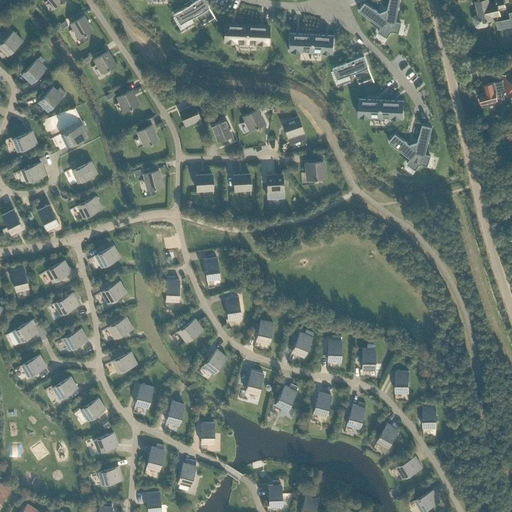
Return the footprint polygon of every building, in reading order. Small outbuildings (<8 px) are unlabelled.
[(204,0),(196,0),(173,14),(180,25),(208,8),(208,7),(209,7),(204,0)] [(364,3),(358,10),(381,27),(378,32),(387,38),(390,33),(391,32),(392,32),(393,32),(399,33),(401,23),(396,21),(399,0),(389,0),(387,10),(380,13),(364,3)] [(476,16),(475,18),(476,26),(479,27),(486,26),(488,24),(487,21),(493,20),(492,17),(500,15),(498,7),(505,5),(503,0),(495,0),(496,0),(495,1),(496,2),(489,3),(488,0),(485,0),(476,2),(478,16),(476,16)] [(510,18),(496,22),(497,29),(511,26),(511,11),(509,13),(510,18)] [(84,16),(70,24),(78,38),(92,30),(84,16)] [(224,24),(223,41),(267,44),(268,26),(224,24)] [(13,31),(0,43),(0,49),(7,56),(23,40),(13,31)] [(333,35),(289,33),(288,51),(333,53),(333,35)] [(107,51),(93,59),(101,73),(115,65),(107,51)] [(364,56),(333,68),(337,79),(368,67),(364,56)] [(37,59),(21,74),(31,83),(46,68),(41,63),(37,59)] [(511,72),(502,76),(503,80),(506,93),(507,96),(511,94),(511,72)] [(485,93),(479,95),(481,105),(497,101),(496,98),(504,97),(503,94),(506,93),(503,80),(500,81),(483,85),(485,93)] [(53,87),(38,102),(47,111),(62,96),(56,90),(53,87)] [(57,90),(56,90),(62,96),(62,95),(65,93),(59,87),(57,90)] [(131,90),(117,97),(123,111),(138,104),(131,90)] [(359,99),(358,116),(402,119),(403,101),(359,99)] [(194,104),(179,111),(185,126),(200,119),(194,104)] [(257,109),(242,116),(250,130),(264,123),(257,109)] [(298,116),(282,122),(285,129),(284,129),(284,131),(285,131),(292,150),(298,147),(292,149),(290,143),(304,138),(306,145),(307,145),(298,116)] [(225,119),(210,125),(217,141),(232,135),(225,119)] [(151,125),(136,132),(143,146),(158,139),(151,125)] [(395,134),(389,141),(410,159),(407,164),(415,170),(419,165),(420,164),(421,164),(422,164),(427,166),(431,156),(425,154),(432,127),(422,125),(417,143),(410,145),(395,134)] [(80,126),(61,135),(67,147),(86,137),(83,132),(80,126)] [(32,130),(11,139),(17,152),(38,143),(32,130)] [(41,161),(20,170),(25,183),(46,174),(41,161)] [(91,161),(71,171),(77,183),(98,173),(91,161)] [(322,161),(306,163),(307,179),(324,177),(322,161)] [(158,170),(143,174),(147,189),(162,186),(158,170)] [(212,174),(195,175),(196,191),(213,190),(212,174)] [(249,174),(233,175),(234,191),(250,190),(249,174)] [(282,174),(266,175),(267,192),(283,191),(282,174)] [(96,195),(76,206),(82,218),(102,207),(96,195)] [(49,204),(36,210),(46,231),(59,224),(49,204)] [(13,209),(1,215),(11,235),(23,229),(13,209)] [(114,244),(94,255),(101,268),(121,257),(114,244)] [(217,257),(203,258),(206,281),(220,279),(217,257)] [(65,259),(45,271),(52,283),(72,271),(65,259)] [(24,267),(10,270),(15,292),(29,289),(24,267)] [(166,279),(165,301),(178,301),(179,280),(174,279),(167,279),(166,279)] [(120,280),(100,291),(107,303),(127,292),(120,280)] [(72,293),(54,303),(60,315),(79,304),(77,300),(73,293),(72,293)] [(229,297),(225,298),(228,319),(241,318),(238,296),(235,297),(229,297)] [(126,315),(107,327),(114,339),(133,328),(126,315)] [(195,318),(177,331),(185,342),(203,329),(195,318)] [(260,319),(255,341),(268,344),(273,322),(260,319)] [(30,321),(12,331),(18,343),(37,332),(34,326),(31,321),(30,321)] [(81,328),(62,338),(68,350),(87,339),(81,328)] [(300,332),(291,352),(303,357),(312,337),(311,337),(304,334),(300,332)] [(328,339),(327,361),(340,361),(341,340),(340,340),(332,339),(328,339)] [(216,348),(202,366),(213,374),(227,357),(216,348)] [(362,348),(361,370),(374,370),(375,349),(373,348),(366,348),(362,348)] [(131,351),(111,360),(117,373),(137,363),(131,351)] [(40,354),(20,365),(27,377),(47,366),(40,354)] [(250,370),(244,392),(258,395),(264,373),(250,370)] [(395,370),(395,393),(409,393),(409,370),(395,370)] [(70,376),(52,388),(59,399),(77,387),(70,376)] [(140,384),(135,405),(147,408),(153,387),(140,384)] [(284,385),(275,405),(287,410),(296,391),(289,387),(284,385)] [(318,391),(312,413),(325,417),(331,395),(318,391)] [(98,397),(79,409),(87,421),(106,408),(98,397)] [(171,400),(165,422),(178,426),(184,404),(171,400)] [(352,404),(346,425),(359,428),(365,408),(364,407),(357,405),(352,404)] [(427,406),(423,406),(423,428),(436,428),(436,406),(435,406),(427,406)] [(214,421),(200,422),(200,444),(214,444),(214,421)] [(387,423),(377,442),(388,448),(398,429),(391,425),(387,423)] [(114,432),(92,439),(97,453),(118,445),(114,432)] [(151,446),(146,467),(158,471),(164,450),(163,449),(155,447),(151,446)] [(415,455),(396,467),(403,479),(422,467),(415,455)] [(183,462),(177,483),(190,486),(195,465),(187,463),(183,462)] [(119,466),(97,472),(101,485),(123,479),(119,466)] [(0,483),(0,501),(9,492),(3,486),(0,483)] [(6,483),(3,486),(9,492),(11,489),(6,483)] [(281,484),(268,485),(269,506),(282,506),(281,484)] [(433,489),(414,500),(420,511),(421,511),(440,501),(433,489)] [(161,511),(159,490),(145,492),(147,511),(161,511)] [(305,495),(300,511),(314,511),(318,499),(315,498),(309,496),(305,495)] [(27,503),(20,511),(37,511),(39,510),(27,503)]
